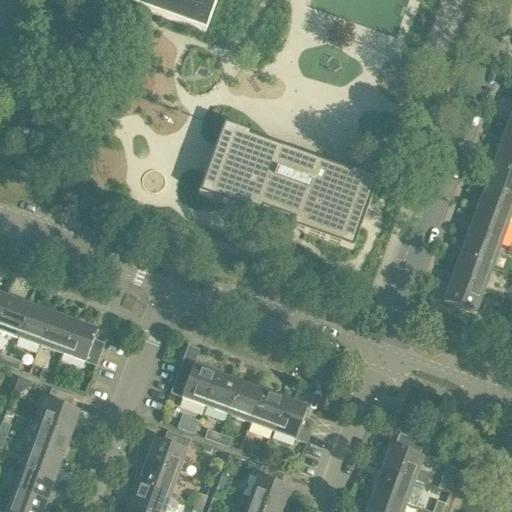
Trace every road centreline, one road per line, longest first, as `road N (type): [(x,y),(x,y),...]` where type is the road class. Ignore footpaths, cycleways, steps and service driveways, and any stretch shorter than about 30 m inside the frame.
road 1 (residential): [(380,357),(510,0)]
road 2 (residential): [(87,511),(168,288)]
road 3 (residential): [(380,357),(231,302),(168,288)]
road 4 (residential): [(168,288),(0,219)]
road 5 (residential): [(326,511),(380,357)]
road 6 (residential): [(511,406),(461,380),(380,357)]
